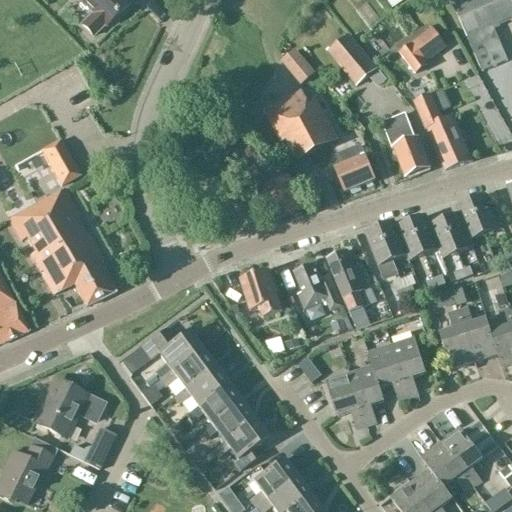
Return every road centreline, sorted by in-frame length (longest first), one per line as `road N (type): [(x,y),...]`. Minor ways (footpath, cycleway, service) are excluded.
road 1 (unclassified): [(181,278),(271,241),(511,168)]
road 2 (unclassified): [(181,278),(148,197),(142,158),(153,105),(202,0)]
road 3 (unclassified): [(0,365),(181,278)]
road 4 (residential): [(511,405),(494,389),(436,404),(343,471)]
